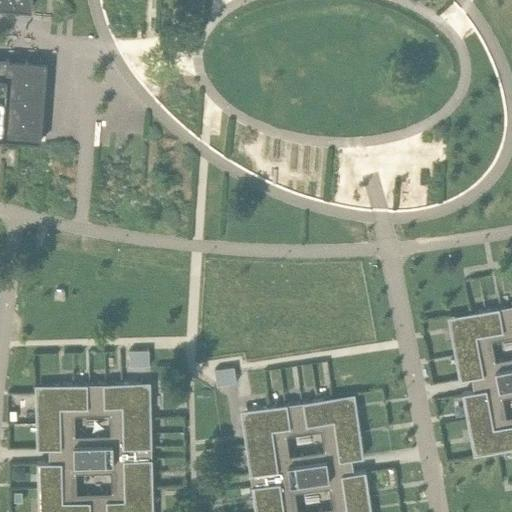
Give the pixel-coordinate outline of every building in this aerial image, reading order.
[(0,0),(0,140),(2,140),(41,143),(48,64),(0,60),(0,5),(33,8),(33,0),(0,0)] [(476,377),(478,384),(511,377),(511,305),(470,314),(448,318),(452,342),(455,356),(457,367),(460,380),(476,377)] [(149,350),(130,350),(131,367),(149,366),(149,350)] [(234,368),(215,370),(217,386),(237,383),(234,368)] [(511,377),(478,384),(479,391),(462,394),(465,408),(467,418),(469,432),(474,456),(496,452),(511,449),(511,377)] [(54,456),(152,453),(151,418),(150,383),(142,383),(58,385),(35,386),(36,410),(36,424),(36,435),(37,449),(54,449),(54,456)] [(246,446),(251,480),(348,466),(347,459),(364,457),(362,443),(360,433),(361,433),(358,419),(355,394),(333,398),(249,410),(241,411),(246,446)] [(152,453),(54,456),(54,462),(37,463),(38,477),(38,488),(38,502),(38,511),(153,511),(153,489),(152,453)] [(348,466),(251,480),(255,511),(371,511),(372,510),(370,496),(368,485),(366,470),(349,473),(348,466)]
